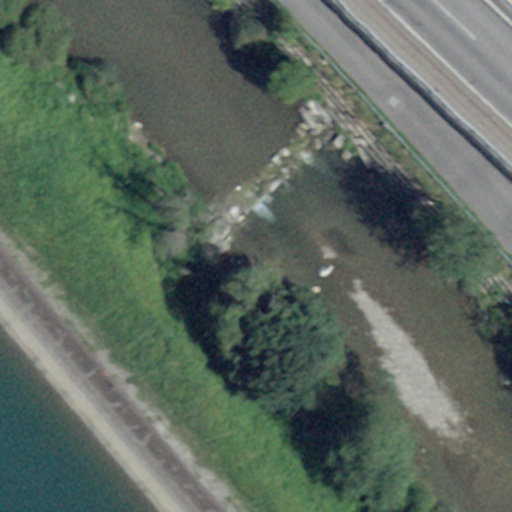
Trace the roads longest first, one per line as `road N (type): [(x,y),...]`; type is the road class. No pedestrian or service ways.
road 1 (unclassified): [(294,0),(367,71),(511,242)]
road 2 (motorway): [(411,0),(511,96)]
